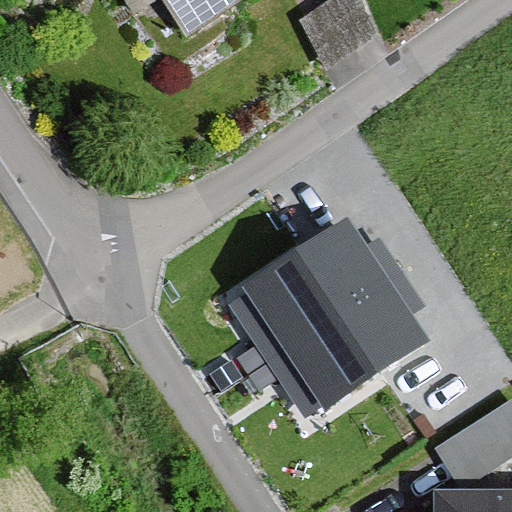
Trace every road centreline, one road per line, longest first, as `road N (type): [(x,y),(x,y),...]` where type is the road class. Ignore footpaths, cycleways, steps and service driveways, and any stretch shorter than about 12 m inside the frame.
road 1 (residential): [(100,268),(497,0)]
road 2 (residential): [(100,268),(261,511)]
road 3 (residential): [(0,142),(38,201),(100,268)]
